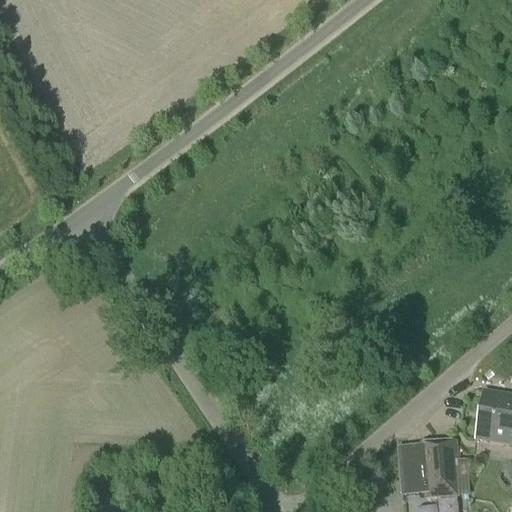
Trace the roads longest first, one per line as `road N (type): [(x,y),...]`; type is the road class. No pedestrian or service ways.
road 1 (unclassified): [(278,511),(78,216)]
road 2 (unclassified): [(78,216),(361,0)]
road 3 (unclassified): [(294,511),(511,330)]
